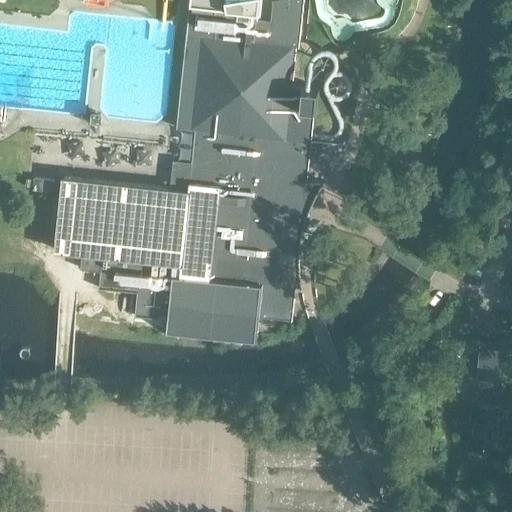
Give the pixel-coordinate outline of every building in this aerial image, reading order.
[(20,162),(20,170),(21,177),(26,183),(32,188),(39,190),(63,192),(57,250),(82,253),(81,268),(101,270),(99,287),(139,291),(137,312),(168,314),(166,332),(258,342),(259,332),(257,332),(259,315),(292,319),(295,286),(300,286),(300,288),(302,288),(300,269),(300,251),(303,232),(307,229),(310,224),(310,219),(308,214),(304,210),(305,195),(318,193),(321,187),(325,181),(324,181),(307,179),(317,87),(292,85),(296,46),(299,46),(304,0),(272,0),(272,1),(273,1),(271,20),(258,18),(259,0),(190,0),(177,126),(192,128),(196,128),(192,163),(43,147),(36,148),(29,151),(24,156),(20,162)] [(102,122),(103,112),(92,112),(91,122),(102,122)] [(501,148),(494,116),(485,117),(492,150),(501,148)] [(507,370),(509,345),(480,342),(478,367),(487,368),(507,370)] [(478,367),(476,379),(486,380),(486,379),(487,368),(478,367)] [(470,445),(499,448),(502,407),(473,405),(470,445)]
